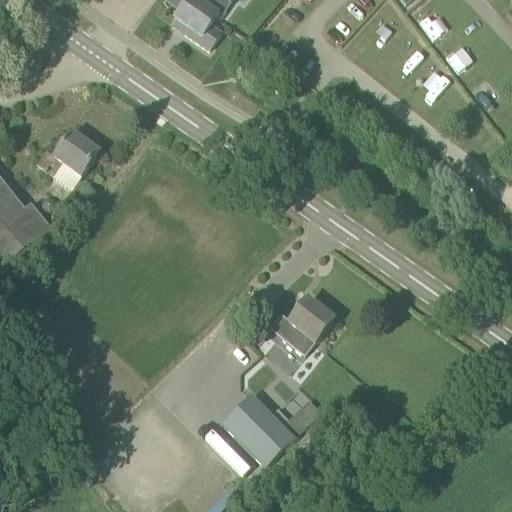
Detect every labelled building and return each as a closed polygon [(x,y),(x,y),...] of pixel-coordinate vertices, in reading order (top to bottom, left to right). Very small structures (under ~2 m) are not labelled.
[(232,8),(220,0),(170,0),(166,6),(181,17),(175,24),(188,33),(185,38),(210,55),(222,38),(211,31),(217,21),(221,24),(232,8)] [(395,0),(405,11),(416,2),(414,0),(395,0)] [(431,14),(415,27),(429,43),(444,31),(431,14)] [(62,169),(81,183),(99,158),(72,138),(54,162),(46,156),(36,169),(53,182),(62,169)] [(0,185),(0,278),(53,237),(30,210),(23,216),(0,185)] [(334,325),(307,305),(290,327),(282,321),(272,334),(291,350),(306,361),(315,349),(334,325)] [(283,432),(242,388),(213,415),(254,459),(283,432)] [(307,405),(282,426),(293,439),(318,417),(307,405)]
